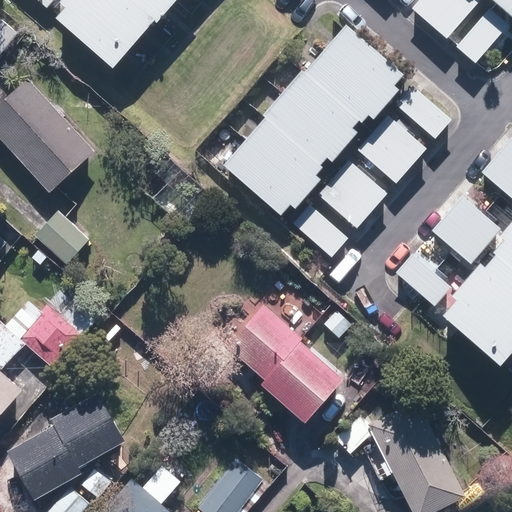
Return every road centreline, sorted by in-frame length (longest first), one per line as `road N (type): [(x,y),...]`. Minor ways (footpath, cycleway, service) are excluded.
road 1 (residential): [(355,277),(496,117)]
road 2 (residential): [(362,0),(496,117)]
